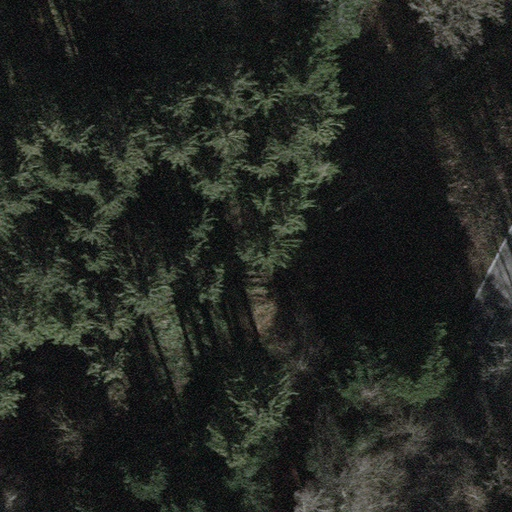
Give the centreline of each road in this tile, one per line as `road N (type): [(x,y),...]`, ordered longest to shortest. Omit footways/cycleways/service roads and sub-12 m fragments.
road 1 (track): [(511,26),(275,234),(0,384)]
road 2 (residential): [(452,511),(511,342)]
